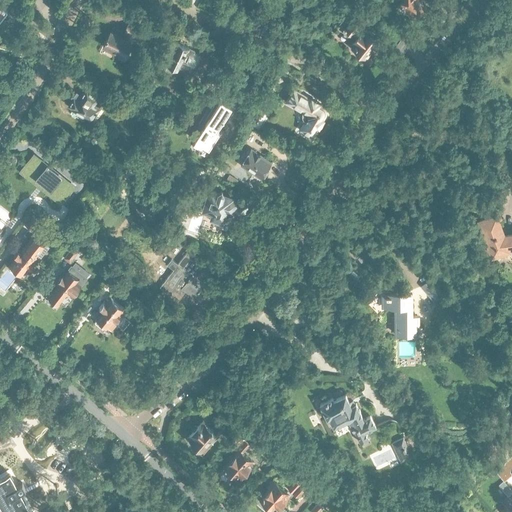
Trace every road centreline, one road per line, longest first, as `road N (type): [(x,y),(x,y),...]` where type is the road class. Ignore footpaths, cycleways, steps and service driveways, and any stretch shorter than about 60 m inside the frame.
road 1 (residential): [(123,435),(195,378),(267,300),(379,110)]
road 2 (unknown): [(0,354),(188,511)]
road 3 (residential): [(379,110),(258,37),(165,0)]
road 4 (residential): [(123,435),(0,334)]
road 5 (residential): [(0,138),(77,0)]
road 6 (residential): [(379,110),(485,0)]
